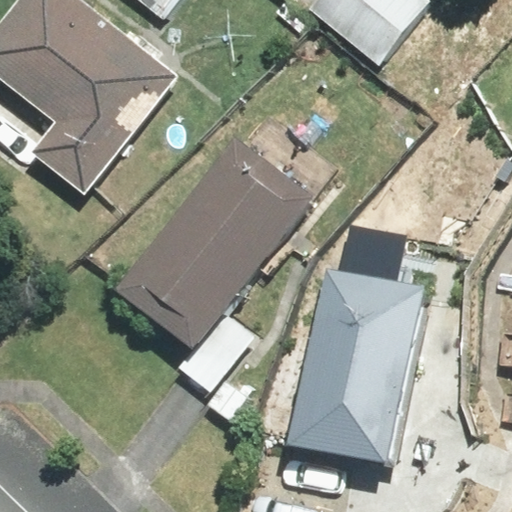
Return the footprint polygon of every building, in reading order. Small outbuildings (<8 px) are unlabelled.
[(191,90),(85,0),(34,0),(0,39),(0,87),(44,125),(20,153),(87,211),(191,90)] [(132,0),(167,30),(193,0),(132,0)] [(413,0),(322,0),(311,14),(384,77),(435,18),(413,0)] [(266,111),(104,287),(182,358),(344,182),(266,111)] [(307,275),(285,453),(394,467),(416,289),(307,275)]
